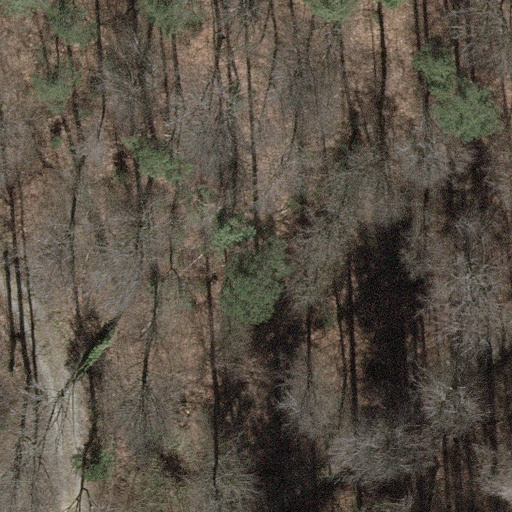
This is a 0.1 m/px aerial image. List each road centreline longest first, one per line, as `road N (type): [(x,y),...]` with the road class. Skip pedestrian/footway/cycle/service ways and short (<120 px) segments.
road 1 (track): [(511,330),(272,511)]
road 2 (track): [(0,255),(50,321),(78,511)]
